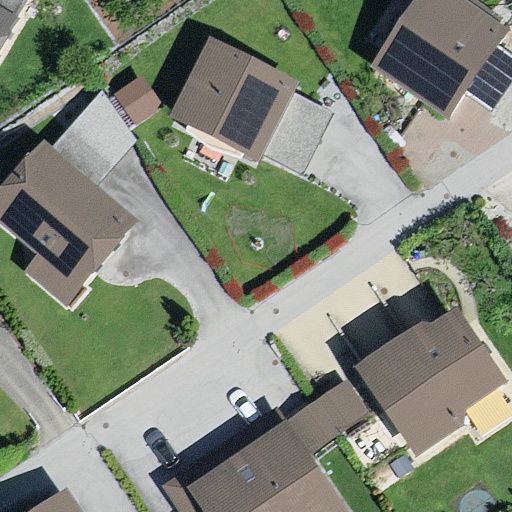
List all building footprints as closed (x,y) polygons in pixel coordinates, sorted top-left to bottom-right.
[(0,0),(0,6),(20,17),(30,0),(0,0)] [(503,49),(511,35),(511,32),(464,0),(422,0),(375,71),(452,123),(470,97),(503,49)] [(0,53),(20,17),(0,6),(0,53)] [(296,95),(300,87),(212,44),(174,120),(262,163),(266,157),(296,95)] [(511,87),(511,55),(503,49),(470,97),(494,114),(511,87)] [(164,110),(144,79),(117,96),(137,127),(164,110)] [(104,93),(54,151),(100,189),(139,142),(104,93)] [(336,115),(296,95),(266,157),(307,176),(336,115)] [(70,311),(142,224),(100,189),(54,151),(46,144),(0,199),(0,225),(41,259),(27,275),(70,311)] [(510,386),(461,313),(436,329),(426,328),(359,374),(419,461),(466,429),(470,414),(510,386)] [(348,385),(290,426),(310,456),(369,415),(348,385)] [(178,511),(202,511),(190,494),(290,426),(278,410),(163,488),(178,511)] [(290,426),(190,494),(202,511),(347,511),(310,456),(290,426)] [(80,511),(70,495),(44,511),(80,511)]
